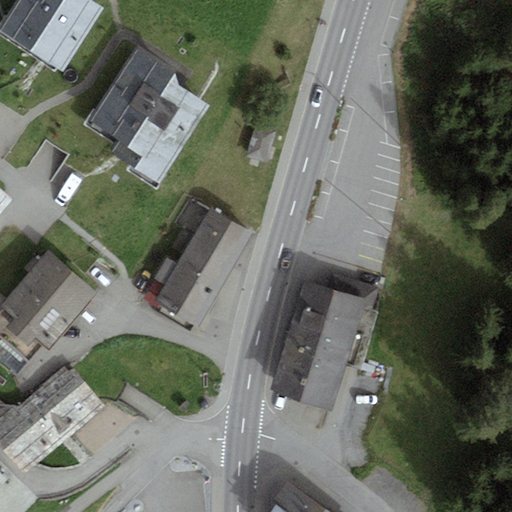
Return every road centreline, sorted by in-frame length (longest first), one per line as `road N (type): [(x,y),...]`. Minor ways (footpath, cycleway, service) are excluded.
road 1 (primary): [(241,437),(277,255),(354,0)]
road 2 (residential): [(241,437),(293,448),(375,511)]
